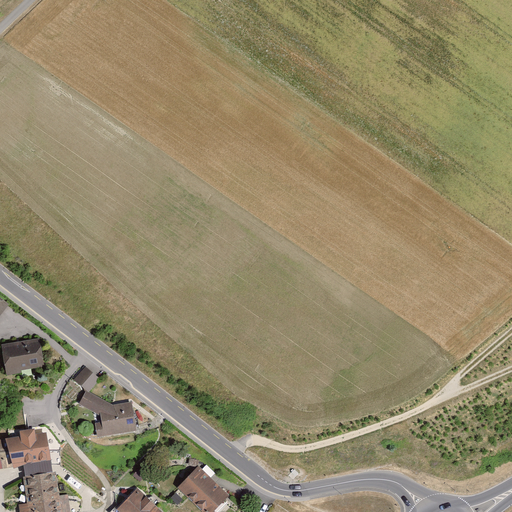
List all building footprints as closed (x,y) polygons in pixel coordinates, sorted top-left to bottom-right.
[(41,343),(1,348),(7,374),(44,368),(41,343)] [(100,377),(86,367),(75,379),(81,384),(89,391),(100,377)] [(111,409),(85,394),(78,407),(98,418),(100,427),(93,428),(95,441),(136,435),(130,406),(111,409)] [(3,442),(0,442),(0,472),(10,471),(11,474),(22,471),(22,474),(23,479),(21,480),(25,507),(17,508),(18,511),(68,511),(66,497),(58,498),(54,475),(50,475),(49,470),(49,466),(44,435),(35,437),(34,433),(18,435),(18,440),(3,442)] [(138,468),(134,475),(140,481),(145,474),(138,468)] [(197,511),(215,511),(228,499),(197,468),(176,491),(197,511)] [(156,511),(135,492),(115,511),(156,511)]
